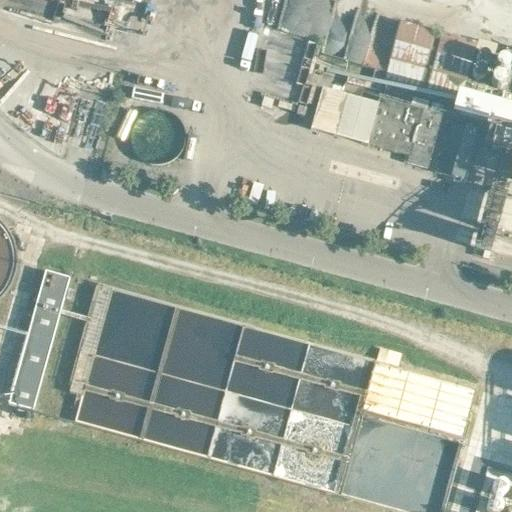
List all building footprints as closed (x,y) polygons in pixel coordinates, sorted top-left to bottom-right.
[(295,44),(301,17),(281,12),(275,39),(295,44)] [(377,107),(346,98),(322,92),(311,131),(335,138),(405,157),(403,164),(427,171),(442,116),(379,99),(377,107)] [(36,129),(51,110),(39,100),(24,119),(36,129)] [(511,117),(467,106),(463,124),(511,137),(511,117)] [(134,127),(133,132),(132,137),(132,142),(133,147),(134,152),(137,156),(141,160),(145,163),(149,165),(154,166),(159,167),(164,166),(169,165),(173,162),(177,159),(181,156),(183,151),(185,147),(186,142),(186,137),(185,132),(183,127),(181,123),(177,119),(173,116),(168,114),(164,112),(159,112),(154,112),(149,114),(144,116),(140,119),(137,123),(134,127)] [(450,125),(436,175),(450,179),(464,129),(450,125)] [(466,131),(456,168),(468,171),(478,134),(466,131)] [(496,232),(507,195),(489,190),(479,228),(496,232)] [(490,254),(495,237),(477,232),(473,249),(490,254)] [(44,273),(7,406),(33,413),(70,280),(44,273)]
